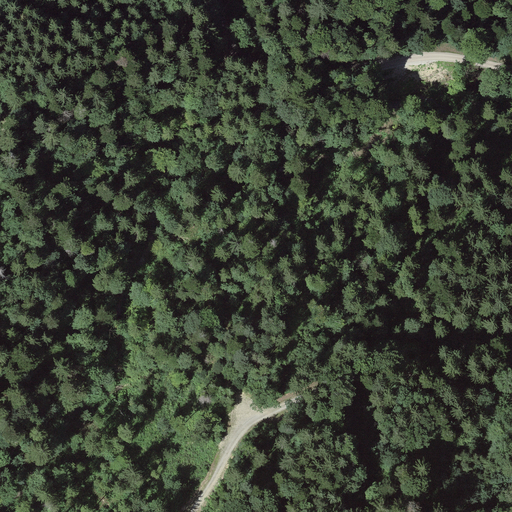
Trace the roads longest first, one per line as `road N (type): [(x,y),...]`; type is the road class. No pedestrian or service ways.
road 1 (track): [(191,511),(239,430),(261,411),(321,387),(400,372),(511,401)]
road 2 (track): [(357,69),(280,64),(239,40),(234,0)]
road 3 (track): [(511,71),(439,56),(357,69)]
